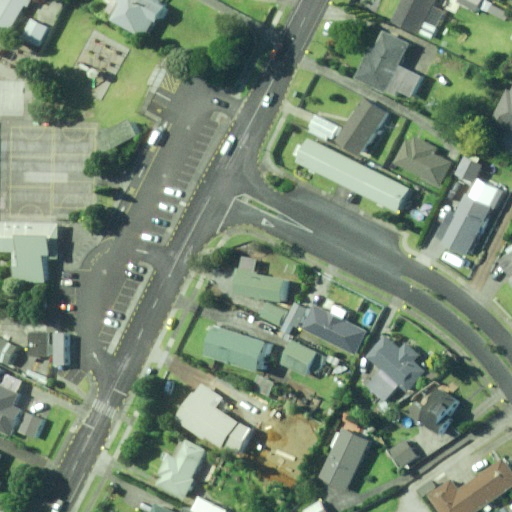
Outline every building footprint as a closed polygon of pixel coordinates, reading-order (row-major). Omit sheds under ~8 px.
[(0,0),(0,27),(10,34),(26,6),(29,8),(33,0),(0,0)] [(109,0),(113,2),(111,5),(108,11),(116,16),(115,20),(149,37),(157,21),(160,22),(168,6),(161,2),(161,0),(109,0)] [(403,0),(393,21),(419,33),(420,31),(432,36),(436,27),(425,21),(435,0),(403,0)] [(458,0),(457,2),(476,11),(481,0),(458,0)] [(493,15),(498,17),(502,11),(491,5),(488,11),(493,14),(493,15)] [(52,26),(35,18),(26,39),(42,46),(52,26)] [(413,97),(424,76),(402,65),(413,44),(386,30),(375,52),(371,50),(368,56),(357,78),(388,93),(389,91),(398,96),(401,90),(413,97)] [(511,90),(510,90),(494,121),(511,130),(511,90)] [(362,156),(381,126),(390,113),(366,98),(344,132),(341,137),(338,141),(352,150),(362,156)] [(113,143),(146,126),(137,110),(115,122),(105,127),(113,143)] [(338,126),(317,116),(315,115),(315,117),(311,124),(310,127),(329,136),(332,138),(338,126)] [(438,147),(416,136),(415,135),(412,141),(411,141),(406,139),(394,162),(418,175),(440,186),(452,163),(451,162),(442,157),(435,154),(438,147)] [(410,189),(312,139),(310,138),(298,162),(337,181),(360,193),(398,212),(410,189)] [(457,174),(476,183),(485,165),(466,156),(457,174)] [(470,255),(493,206),(467,194),(462,204),(458,212),(460,213),(445,243),(470,255)] [(0,246),(20,247),(19,278),(52,278),(52,251),(59,251),(59,254),(66,254),(66,218),(0,217),(0,246)] [(511,253),(500,261),(511,278),(511,281),(511,282),(511,253)] [(257,270),(241,268),(240,268),(236,293),(258,296),(257,298),(262,298),(262,297),(269,298),(283,300),(286,279),(286,277),(259,273),(259,271),(257,270)] [(279,324),(287,310),(268,301),(261,315),(279,324)] [(309,307),(301,303),(297,301),(286,319),(298,326),(299,325),(309,307)] [(354,324),(339,316),(317,305),(306,325),(305,327),(307,328),(322,336),(326,338),(349,350),(361,327),(354,324)] [(208,353),(260,369),(263,359),(270,339),(217,322),(208,353)] [(33,347),(53,348),(54,323),(33,323),(33,347)] [(402,346),(394,339),(387,332),(385,335),(380,340),(367,355),(375,362),(378,364),(382,368),(368,384),(386,400),(400,384),(408,392),(428,369),(427,369),(416,359),(420,355),(422,353),(407,340),(402,346)] [(0,361),(8,366),(17,347),(0,338),(0,361)] [(289,365),(306,375),(309,368),(316,372),(324,357),(317,353),(318,351),(294,338),(281,362),(289,365)] [(18,392),(22,381),(2,372),(3,370),(0,368),(0,431),(12,436),(15,429),(23,410),(21,409),(15,406),(21,394),(18,392)] [(280,381),(261,373),(254,391),(272,399),(280,381)] [(216,392),(222,382),(211,374),(209,376),(198,392),(196,390),(195,392),(190,398),(179,415),(177,417),(206,438),(208,435),(222,445),(223,444),(254,460),(266,436),(267,435),(240,421),(218,406),(224,398),(216,392)] [(291,404),(309,413),(316,399),(308,395),(311,390),(301,386),(291,404)] [(454,406),(457,401),(460,398),(442,386),(427,408),(416,401),(409,412),(419,418),(421,420),(422,419),(427,422),(429,424),(430,425),(435,428),(435,427),(443,432),(451,421),(454,415),(455,414),(449,410),(453,405),(454,406)] [(421,390),(419,393),(419,397),(421,400),(425,399),(428,397),(428,393),(425,390),(421,390)] [(380,403),(388,417),(394,413),(385,400),(380,403)] [(28,416),(20,432),(34,438),(41,422),(28,416)] [(341,425),(345,426),(347,423),(348,419),(345,417),(342,417),(339,419),(338,423),(341,425)] [(371,439),(365,436),(344,426),(319,475),(347,489),(371,439)] [(419,455),(410,442),(407,437),(389,449),(401,467),(402,466),(405,471),(410,467),(408,463),(419,455)] [(206,450),(207,448),(188,438),(187,441),(178,457),(174,455),(169,452),(160,471),(162,473),(157,483),(185,498),(196,478),(193,477),(206,450)] [(511,486),(511,464),(506,456),(500,460),(497,462),(475,477),(460,488),(453,477),(438,487),(428,494),(440,511),(475,511),(477,511),(511,486)] [(306,484),(311,484),(313,479),(310,475),(305,476),(303,480),(306,484)] [(437,485),(434,480),(432,478),(417,488),(422,496),(437,485)] [(224,511),(226,508),(202,496),(199,495),(198,498),(192,509),(184,505),(183,507),(180,511),(178,511),(157,501),(151,511),(224,511)] [(304,511),(328,511),(320,499),(303,509),(304,511)]
